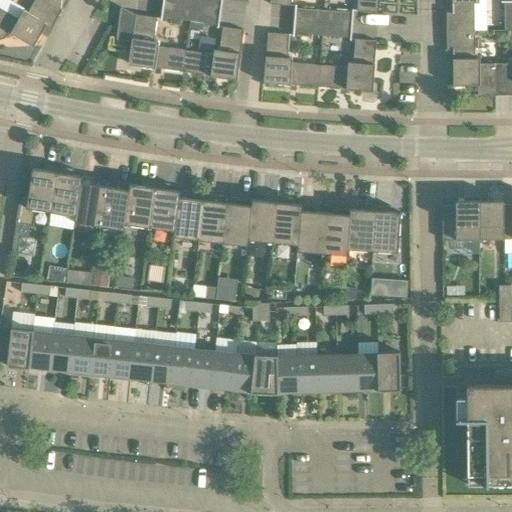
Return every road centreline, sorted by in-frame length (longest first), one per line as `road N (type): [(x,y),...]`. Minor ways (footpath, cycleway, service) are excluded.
road 1 (residential): [(271,442),(29,414),(10,428),(6,455),(17,484),(238,511)]
road 2 (residential): [(433,511),(432,437),(271,442)]
road 3 (residential): [(241,138),(20,101)]
road 4 (residential): [(427,153),(241,138)]
road 5 (residential): [(427,153),(428,3)]
road 6 (residential): [(241,138),(258,0)]
road 7 (residential): [(20,101),(86,0)]
